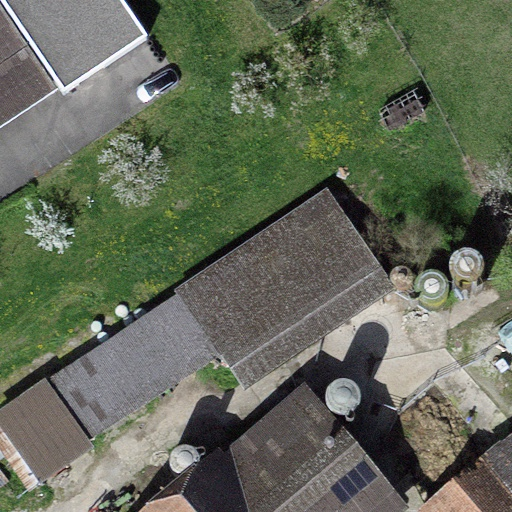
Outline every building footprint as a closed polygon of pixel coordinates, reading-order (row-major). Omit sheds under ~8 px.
[(0,18),(53,99),(58,107),(148,48),(116,0),(12,0),(0,8),(0,18)] [(0,133),(53,99),(0,18),(0,133)] [(321,203),(0,417),(0,434),(37,489),(87,455),(78,441),(210,354),(224,375),(370,278),(321,203)] [(438,279),(433,277),(426,277),(420,279),(416,283),(412,288),(411,294),(412,300),(415,306),(419,310),(425,313),(430,313),(436,312),(441,309),(445,305),(448,299),(448,293),(447,288),(443,283),(438,279)] [(321,403),(321,409),(323,414),(327,418),(331,421),(337,423),(342,422),(347,420),(352,417),(355,412),(356,406),(355,400),(353,395),(348,391),(343,388),(337,388),(331,389),(326,393),(323,398),(321,403)] [(391,511),(301,402),(166,511),(391,511)] [(511,511),(511,445),(433,511),(511,511)] [(169,457),(165,463),(165,469),(166,474),(169,479),(173,482),(179,484),(185,483),(191,480),(195,475),(197,469),(196,463),(193,457),(188,453),(181,452),(174,453),(169,457)]
